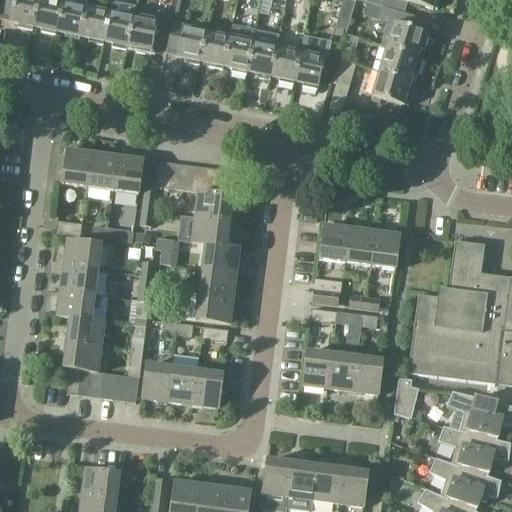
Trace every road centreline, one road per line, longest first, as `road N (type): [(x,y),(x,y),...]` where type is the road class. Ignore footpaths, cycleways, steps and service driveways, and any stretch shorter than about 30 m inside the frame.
road 1 (residential): [(15,355),(12,404),(31,426),(240,451),(255,444),(289,149)]
road 2 (residential): [(15,355),(47,96)]
road 3 (residential): [(289,149),(47,96)]
road 4 (residential): [(431,177),(486,0)]
road 5 (residential): [(431,177),(289,149)]
